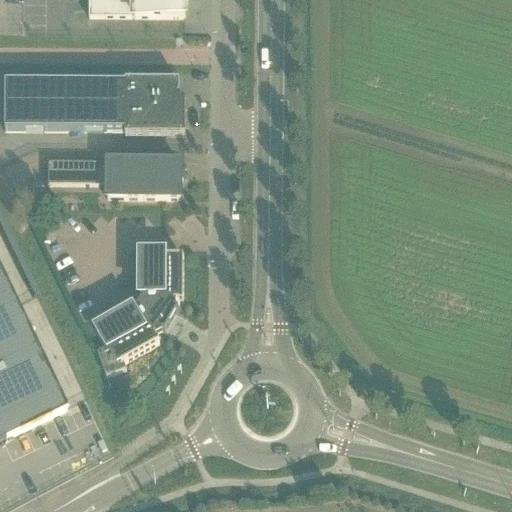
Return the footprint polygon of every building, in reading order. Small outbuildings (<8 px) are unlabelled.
[(165,22),(184,22),(185,22),(185,0),(89,0),(89,21),(165,22)] [(125,139),(183,139),(185,139),(185,103),(177,103),(178,87),(125,87),(126,88),(5,87),(5,135),(125,135),(125,139)] [(107,203),(179,204),(180,204),(180,183),(183,183),(183,184),(184,184),(185,168),(167,167),(48,166),(48,188),(108,189),(107,203)] [(55,245),(56,231),(46,230),(45,244),(55,245)] [(162,338),(176,314),(176,307),(183,307),(184,261),(163,261),(163,259),(166,259),(166,258),(141,258),(141,300),(135,300),(130,309),(133,314),(96,335),(106,352),(98,357),(107,381),(127,374),(124,368),(160,347),(156,341),(162,338)] [(0,274),(0,444),(2,443),(4,446),(5,445),(4,443),(66,413),(0,274)]
